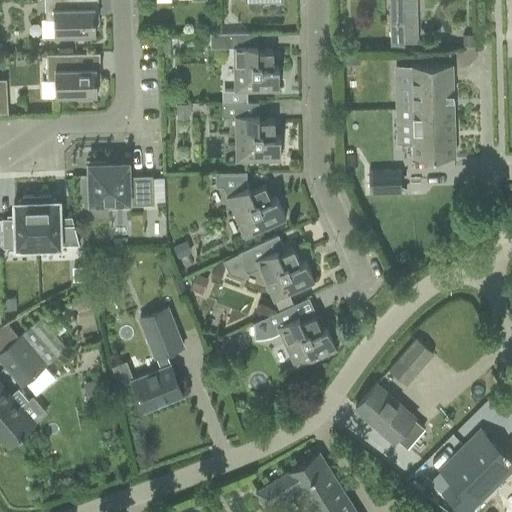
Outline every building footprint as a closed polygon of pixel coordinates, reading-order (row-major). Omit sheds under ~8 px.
[(98,0),(44,0),(45,19),(53,19),(54,36),(75,35),(75,39),(90,38),(90,35),(95,35),(95,8),(98,8),(98,0)] [(402,0),(389,0),(390,23),(390,49),(404,48),(404,42),(403,22),(402,0)] [(416,0),(402,0),(403,22),(404,42),(418,41),(416,0)] [(257,32),(237,32),(228,32),(228,47),(234,47),(235,90),(279,89),(279,65),(273,65),(273,50),(257,50),(257,32)] [(473,34),(462,34),(462,46),(473,46),(473,34)] [(99,52),(79,53),(46,54),(47,80),(55,80),(55,97),(77,96),(77,99),(92,99),(92,95),(97,95),(96,68),(100,68),(99,52)] [(360,54),(340,54),(340,65),(360,65),(360,54)] [(452,63),(410,64),(410,65),(411,108),(453,107),(452,63)] [(258,101),(238,102),(222,102),(222,116),(235,116),(236,159),(261,159),(280,158),(280,135),(275,135),(274,119),(259,120),(258,101)] [(175,114),(190,114),(190,103),(175,103),(175,114)] [(453,107),(411,108),(412,141),(413,157),(454,155),(453,107)] [(354,153),(345,154),(346,173),(355,172),(354,153)] [(128,160),(86,162),(86,163),(88,163),(89,183),(89,194),(87,194),(87,203),(86,203),(86,205),(111,204),(111,203),(127,202),(128,205),(153,204),(153,194),(152,174),(151,174),(151,176),(128,176),(128,160)] [(401,191),(400,169),(368,170),(369,192),(401,191)] [(246,171),(226,172),(215,172),(215,186),(222,186),(245,236),(286,217),(276,196),(271,198),(264,184),(250,190),(247,182),(246,171)] [(38,245),(36,195),(22,196),(22,200),(14,200),(15,217),(2,217),(3,246),(38,245)] [(50,195),(36,195),(38,245),(79,244),(73,224),(60,224),(59,198),(50,199),(50,195)] [(260,242),(238,252),(238,253),(246,271),(247,272),(259,267),(274,299),(288,293),(296,289),(314,280),(304,259),(300,261),(293,247),(285,251),(278,234),(260,242)] [(185,239),(171,246),(178,259),(192,252),(185,239)] [(85,267),(73,267),(74,279),(86,278),(85,267)] [(196,273),(189,289),(201,294),(208,278),(196,273)] [(15,297),(4,298),(4,309),(16,309),(15,297)] [(267,315),(252,322),(253,338),(263,338),(272,335),(280,331),(287,347),(296,365),(336,347),(326,326),(321,328),(320,324),(315,314),(300,320),(293,303),(279,310),(275,312),(267,315)] [(182,393),(175,375),(166,353),(182,346),(167,306),(139,317),(155,357),(156,357),(160,369),(132,380),(143,409),(182,393)] [(0,349),(0,361),(21,386),(47,363),(21,332),(0,349)] [(226,336),(211,343),(218,358),(233,351),(226,336)] [(415,338),(389,368),(403,379),(412,368),(416,372),(433,353),(415,338)] [(102,379),(86,382),(91,404),(106,400),(102,379)] [(0,383),(0,433),(9,444),(46,412),(32,396),(20,406),(0,383)] [(376,383),(355,407),(394,440),(396,437),(407,447),(425,428),(413,418),(414,416),(376,383)] [(463,444),(438,469),(449,480),(439,490),(460,511),(462,511),(464,510),(488,487),(478,476),(487,467),(497,477),(511,462),(511,459),(511,458),(508,456),(509,455),(505,450),(504,451),(491,438),(474,455),(464,445),(464,444),(463,444)] [(357,511),(329,467),(318,450),(287,471),(256,492),(266,507),(297,485),(312,507),(314,511),(357,511)]
